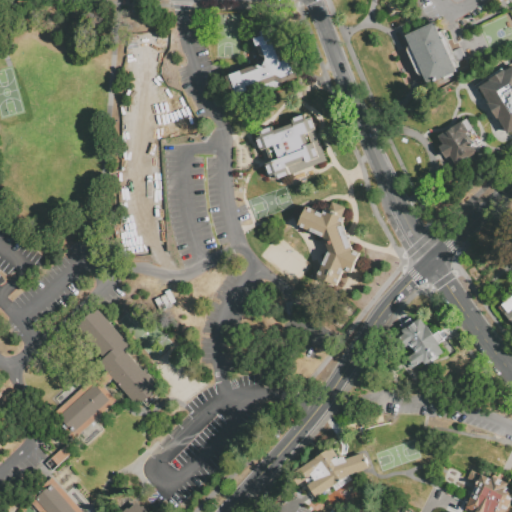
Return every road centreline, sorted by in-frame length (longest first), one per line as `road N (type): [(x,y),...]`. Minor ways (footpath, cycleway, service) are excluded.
road 1 (tertiary): [(257,476),(380,316)]
road 2 (residential): [(384,182),(313,0)]
road 3 (tertiary): [(511,375),(430,265)]
